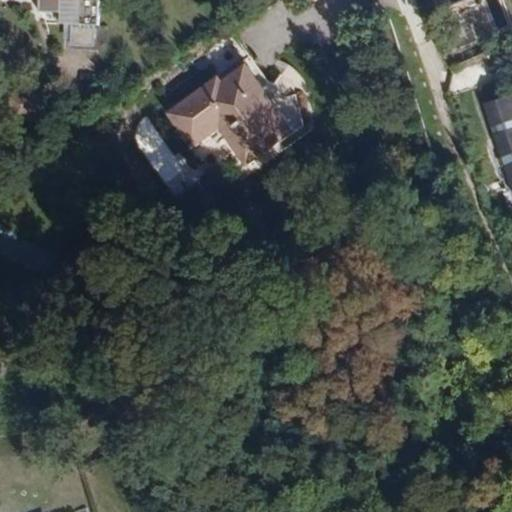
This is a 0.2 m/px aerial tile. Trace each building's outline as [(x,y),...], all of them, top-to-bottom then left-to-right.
[(83,0),(24,0),(25,8),(46,10),(45,22),(82,26),(83,0)] [(439,0),(443,10),(473,0),(439,0)] [(193,147),(219,129),(243,163),(291,129),(241,60),(246,56),(229,30),(199,49),(217,76),(166,109),(193,147)] [(511,93),(480,104),(511,198),(511,197),(511,93)] [(19,354),(0,366),(0,372),(31,419),(53,405),(19,354)]
